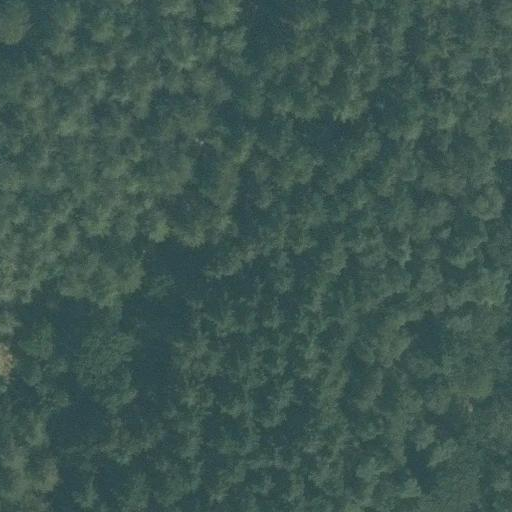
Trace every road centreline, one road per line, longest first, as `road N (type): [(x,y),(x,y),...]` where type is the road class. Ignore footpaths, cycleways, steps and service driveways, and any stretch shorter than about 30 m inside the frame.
road 1 (track): [(43,511),(105,334),(209,120),(244,0)]
road 2 (track): [(438,511),(511,61)]
